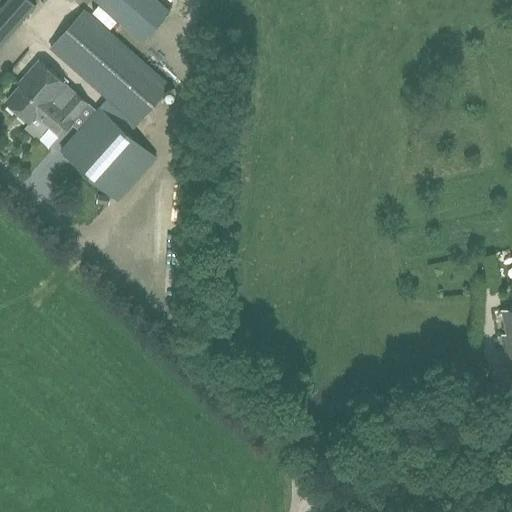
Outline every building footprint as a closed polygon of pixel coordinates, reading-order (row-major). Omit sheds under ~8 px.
[(31,0),(5,0),(0,6),(0,47),(37,5),(31,0)] [(94,0),(143,42),(171,11),(158,0),(94,0)] [(196,0),(205,13),(224,0),(223,0),(196,0)] [(158,158),(129,133),(172,87),(85,10),(49,50),(107,100),(100,107),(99,107),(60,151),(118,202),(158,158)] [(30,123),(37,116),(60,137),(89,105),(76,93),(61,109),(53,102),(67,87),(39,61),(18,84),(20,86),(6,102),(30,123)] [(197,98),(174,113),(184,128),(207,113),(197,98)] [(174,183),(176,260),(198,260),(196,183),(174,183)] [(511,379),(511,306),(502,308),(507,332),(503,333),(511,379)]
